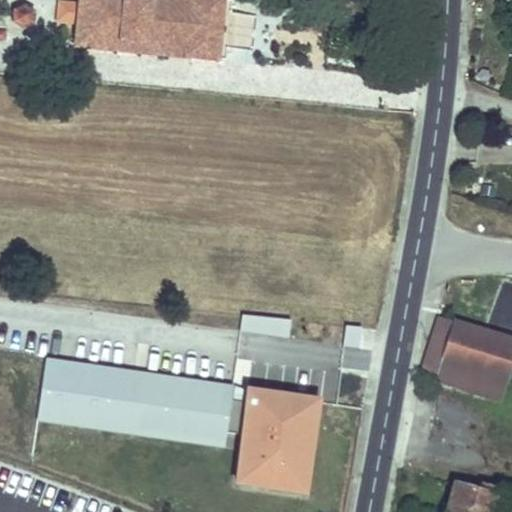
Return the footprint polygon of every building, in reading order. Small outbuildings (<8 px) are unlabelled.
[(75,24),(77,2),(59,0),(57,22),(75,24)] [(224,0),(77,0),(77,2),(75,24),(74,46),(220,59),(224,0)] [(38,19),(33,12),(27,10),(21,11),(16,15),(13,21),(15,28),(19,32),(26,33),(33,31),(36,26),(38,19)] [(511,39),(505,37),(502,47),(511,50),(511,39)] [(239,313),(239,332),(288,334),(289,316),(239,313)] [(421,373),(503,397),(511,369),(511,340),(438,318),(421,373)] [(345,324),(343,343),(358,344),(359,325),(345,324)] [(232,385),(43,358),(34,421),(223,449),(232,385)] [(249,391),(235,483),(309,495),(323,402),(249,391)] [(490,511),(499,486),(459,473),(446,511),(490,511)]
